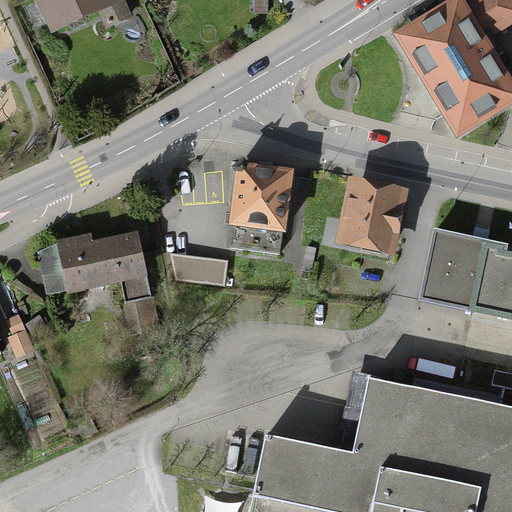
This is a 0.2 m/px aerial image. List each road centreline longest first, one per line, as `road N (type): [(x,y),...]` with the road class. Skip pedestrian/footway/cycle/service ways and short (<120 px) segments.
road 1 (residential): [(0,492),(385,337),(402,299),(430,170)]
road 2 (unknown): [(128,149),(184,298),(184,377),(157,424)]
road 3 (primary): [(0,208),(235,91)]
road 4 (residential): [(430,170),(275,131),(235,91)]
road 5 (primary): [(235,91),(385,0)]
